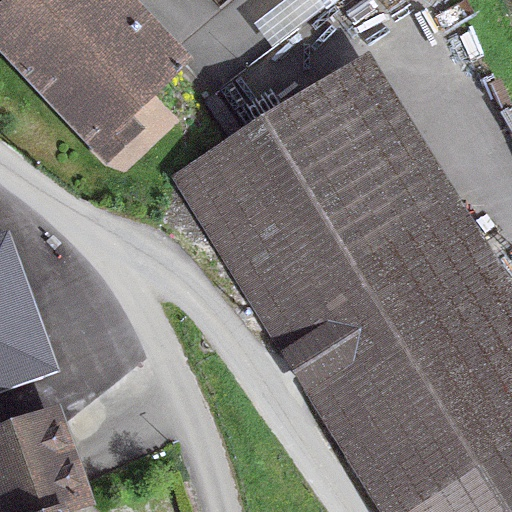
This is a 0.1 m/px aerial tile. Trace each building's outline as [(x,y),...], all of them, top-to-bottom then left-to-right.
[(173,71),(106,0),(15,0),(0,14),(0,48),(92,147),(173,71)] [(427,208),(347,80),(178,185),(257,314),(427,208)] [(511,511),(511,344),(427,208),(257,314),(379,511),(511,511)] [(12,231),(0,235),(0,396),(62,375),(12,231)] [(68,511),(80,508),(49,423),(0,440),(0,511),(68,511)]
